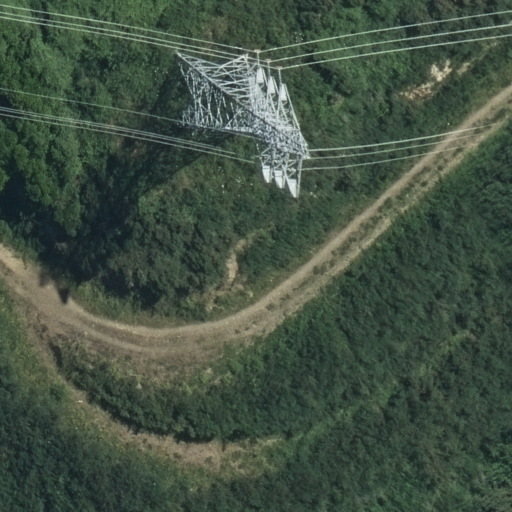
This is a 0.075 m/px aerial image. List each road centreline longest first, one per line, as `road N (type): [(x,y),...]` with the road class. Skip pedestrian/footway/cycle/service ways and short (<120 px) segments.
road 1 (track): [(511,323),(389,401),(252,452),(113,443),(58,385),(22,324),(29,281)]
road 2 (track): [(0,259),(78,318),(149,340),(202,345),(264,325),(511,105)]
